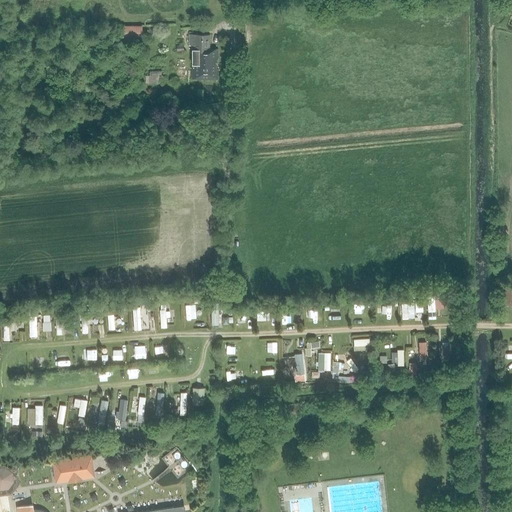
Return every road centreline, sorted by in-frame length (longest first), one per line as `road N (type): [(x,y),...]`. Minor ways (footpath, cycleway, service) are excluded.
road 1 (track): [(511,326),(164,335),(4,351),(2,389),(11,397),(187,379),(198,370)]
road 2 (residential): [(232,0),(231,182)]
